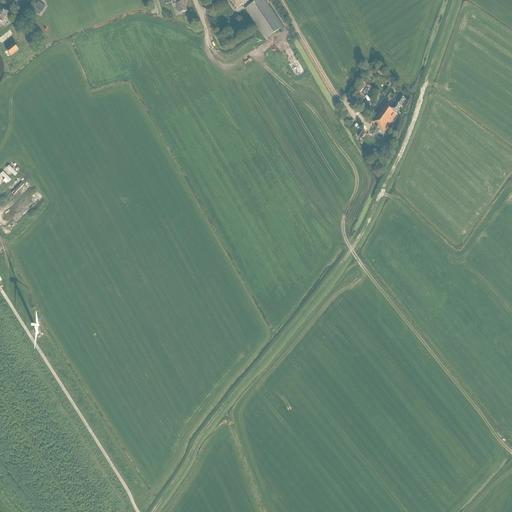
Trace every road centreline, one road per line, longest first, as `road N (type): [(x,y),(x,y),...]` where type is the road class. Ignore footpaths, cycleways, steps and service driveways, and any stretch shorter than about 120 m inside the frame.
road 1 (track): [(225,60),(331,224),(511,450)]
road 2 (track): [(381,193),(332,278),(251,370),(153,511)]
road 3 (track): [(453,0),(381,193)]
